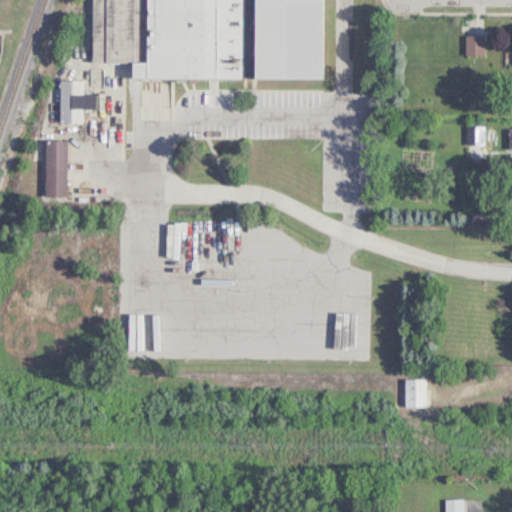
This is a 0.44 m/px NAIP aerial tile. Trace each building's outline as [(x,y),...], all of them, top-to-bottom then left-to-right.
[(135,0),(143,2),(143,62),(128,62),(128,79),(242,79),(248,80),(318,80),(318,0),(135,0)] [(464,55),(483,55),(483,36),(464,36),(464,55)] [(57,80),(57,123),(79,123),(79,108),(96,108),(96,94),(81,94),(81,80),(57,80)] [(482,144),(482,126),(465,126),(465,144),(482,144)] [(65,197),(65,140),(42,140),(42,197),(65,197)] [(424,406),(424,378),(403,378),(403,406),(424,406)] [(444,499),(443,511),(462,511),(463,499),(444,499)]
